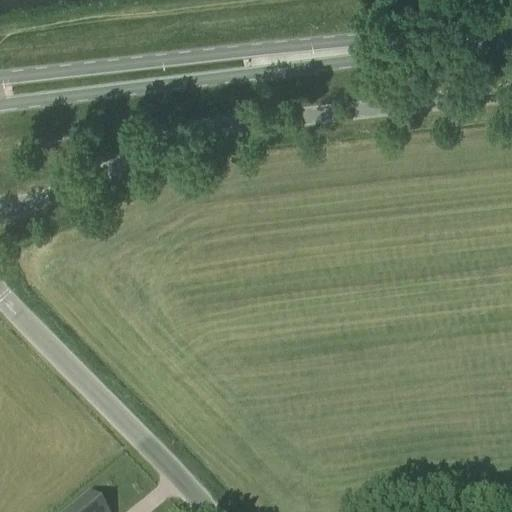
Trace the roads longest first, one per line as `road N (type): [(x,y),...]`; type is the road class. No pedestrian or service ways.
road 1 (unclassified): [(0,216),(64,197),(179,141),(511,95)]
road 2 (primary): [(511,32),(0,93)]
road 3 (unclassified): [(209,511),(0,296)]
